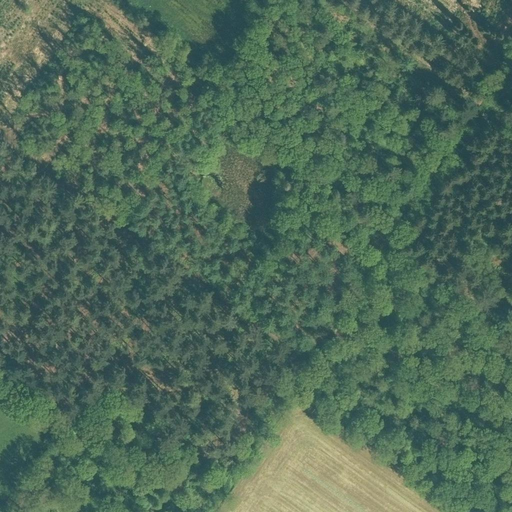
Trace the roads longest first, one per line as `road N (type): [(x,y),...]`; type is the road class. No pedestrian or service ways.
road 1 (track): [(6,144),(305,355)]
road 2 (track): [(305,355),(199,511)]
